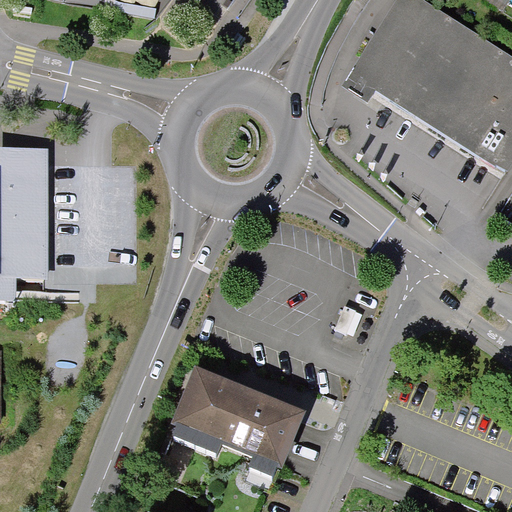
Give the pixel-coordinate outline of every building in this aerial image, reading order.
[(163,0),(109,0),(107,15),(159,25),(163,0)] [(400,0),(378,34),(344,87),(369,104),(376,92),(387,99),(505,173),(511,161),(511,58),(420,0),(400,0)] [(483,0),(504,13),(511,0),(483,0)] [(0,147),(0,302),(20,302),(20,280),(49,280),(49,147),(0,147)] [(303,417),(194,374),(168,440),(217,459),(223,444),(255,457),(249,471),(277,482),(303,417)]
